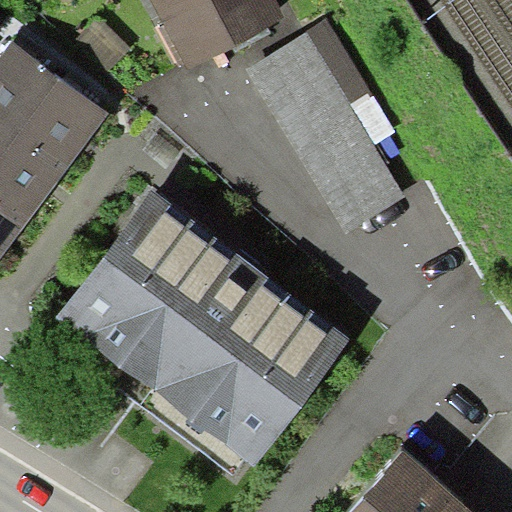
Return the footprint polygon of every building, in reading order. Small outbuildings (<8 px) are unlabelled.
[(152,0),(189,68),(286,17),(276,0),(152,0)] [(132,48),(99,16),(78,38),(111,70),(132,48)] [(326,21),(246,69),(347,234),(404,199),(373,147),(395,131),(326,21)] [(0,259),(109,113),(11,41),(0,56),(0,259)] [(243,456),(254,464),(350,336),(153,189),(57,317),(136,374),(243,456)] [(230,472),(243,456),(136,374),(124,390),(230,472)] [(350,511),(476,511),(403,451),(350,511)]
